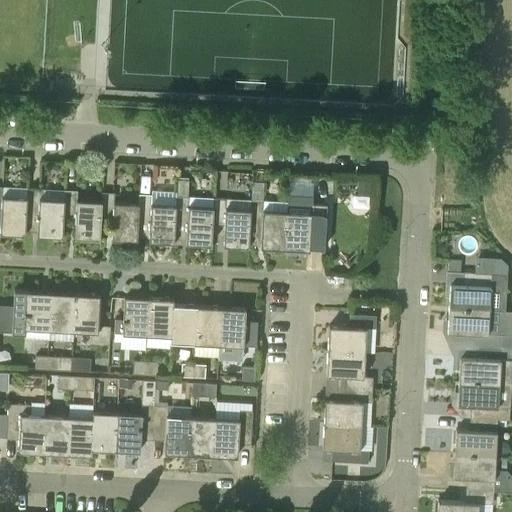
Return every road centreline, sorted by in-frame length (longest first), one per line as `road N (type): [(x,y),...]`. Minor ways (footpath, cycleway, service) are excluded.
road 1 (residential): [(404,502),(422,190),(412,162),(382,152),(0,130)]
road 2 (residential): [(292,497),(306,276),(0,261)]
road 3 (residential): [(0,481),(153,489)]
road 4 (residential): [(292,497),(153,489)]
